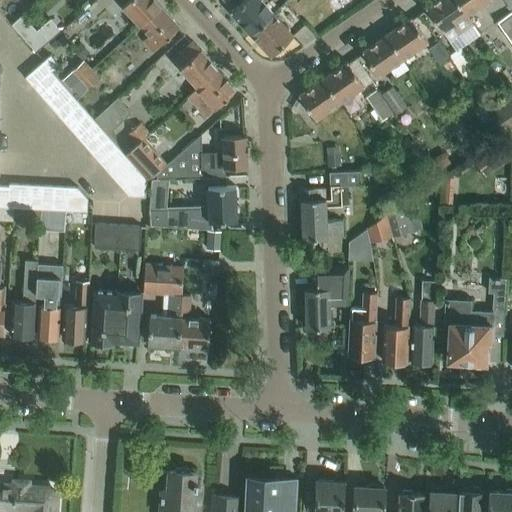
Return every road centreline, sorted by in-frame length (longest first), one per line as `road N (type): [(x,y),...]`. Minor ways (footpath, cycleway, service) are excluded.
road 1 (residential): [(278,409),(272,82)]
road 2 (residential): [(511,423),(278,409)]
road 3 (residential): [(278,409),(106,402)]
road 4 (residential): [(272,82),(294,82),(409,0)]
road 5 (residential): [(272,82),(250,73),(184,0)]
